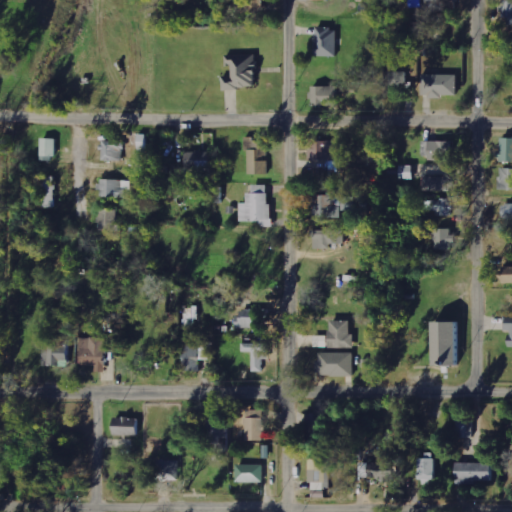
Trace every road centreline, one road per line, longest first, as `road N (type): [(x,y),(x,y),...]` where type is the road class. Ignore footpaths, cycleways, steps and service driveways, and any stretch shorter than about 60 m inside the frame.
road 1 (residential): [(283,511),(289,0)]
road 2 (residential): [(511,121),(0,116)]
road 3 (residential): [(511,393),(0,391)]
road 4 (residential): [(511,509),(0,508)]
road 5 (residential): [(472,393),(475,0)]
road 6 (residential): [(79,117),(78,265)]
road 7 (residential): [(95,392),(89,511)]
